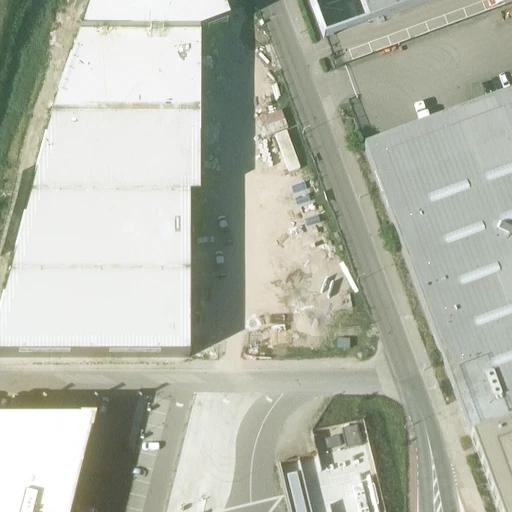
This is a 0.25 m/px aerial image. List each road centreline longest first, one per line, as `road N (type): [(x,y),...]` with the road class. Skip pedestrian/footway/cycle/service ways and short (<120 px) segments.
road 1 (unclassified): [(273,0),(420,412),(435,511)]
road 2 (unknown): [(297,68),(483,0)]
